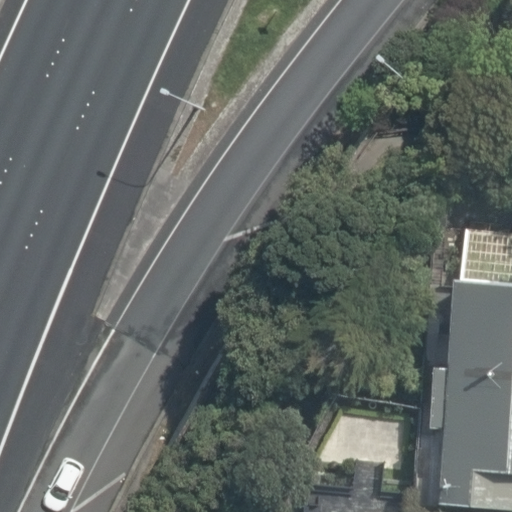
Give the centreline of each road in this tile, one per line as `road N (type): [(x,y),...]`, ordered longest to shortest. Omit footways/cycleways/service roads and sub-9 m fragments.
road 1 (motorway): [(371,0),(242,177),(149,323),(48,511)]
road 2 (motorway): [(86,0),(0,192)]
